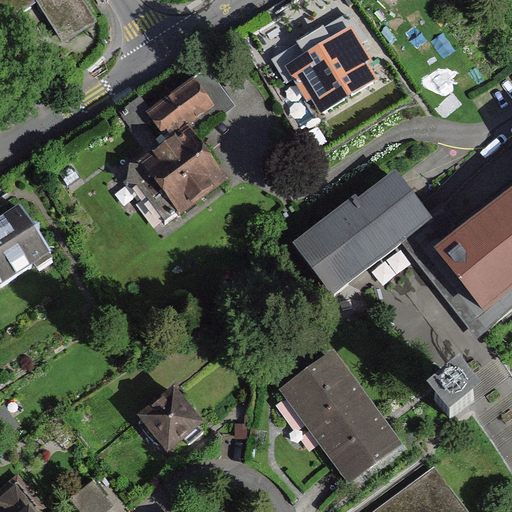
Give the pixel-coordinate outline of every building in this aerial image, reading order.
[(0,0),(0,32),(7,28),(4,24),(38,2),(64,45),(96,25),(80,0),(0,0)] [(312,102),(321,117),(378,81),(369,66),(373,63),(352,27),(284,69),(306,106),(312,102)] [(211,105),(193,81),(147,116),(165,140),(211,105)] [(188,131),(141,167),(180,217),(227,181),(188,131)] [(357,201),(294,249),(332,299),(388,257),(417,236),(434,258),(449,246),(399,176),(360,204),(357,201)] [(511,199),(449,246),(434,258),(459,291),(482,322),(511,299),(511,199)] [(0,292),(51,261),(19,208),(0,219),(0,292)] [(403,450),(333,354),(278,394),(348,490),(403,450)] [(458,364),(424,391),(447,421),(481,394),(458,364)] [(201,426),(176,389),(136,416),(161,453),(201,426)] [(465,511),(432,468),(371,511),(465,511)] [(0,511),(35,511),(39,509),(18,483),(0,498),(0,511)]
